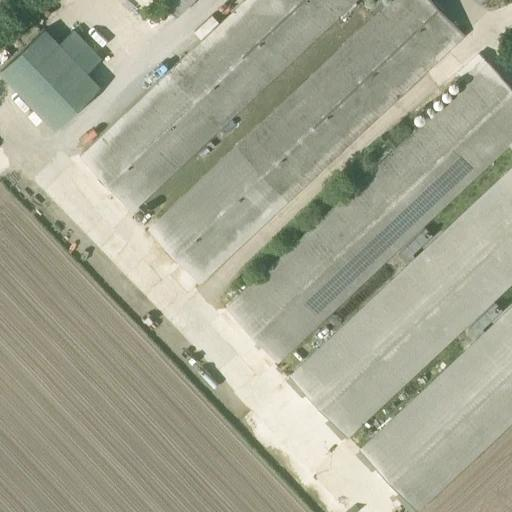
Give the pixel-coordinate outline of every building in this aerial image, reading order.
[(199,285),(287,201),(464,35),(430,0),(245,0),(169,73),(79,157),(131,213),(220,129),(357,0),(389,0),(236,146),(147,229),(199,285)] [(158,0),(176,18),(194,0),(158,0)] [(45,29),(0,71),(0,74),(53,131),(99,87),(45,29)] [(511,163),(289,374),(346,437),(511,281),(511,88),(478,52),(477,52),(456,72),(465,81),(465,83),(463,83),(225,308),(277,363),(508,146),(511,150),(511,163)] [(511,421),(511,302),(357,448),(416,511),(418,510),(511,421)]
